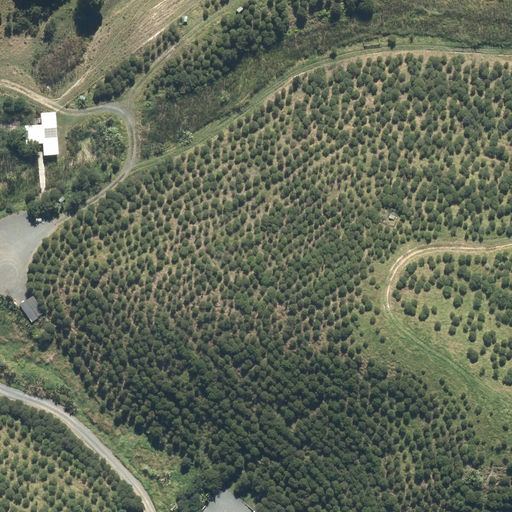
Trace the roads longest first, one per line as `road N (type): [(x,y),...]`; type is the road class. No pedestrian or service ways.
road 1 (track): [(0,271),(105,186),(311,59),(391,50),(511,52)]
road 2 (track): [(511,239),(411,261),(391,301),(412,341),(496,405)]
road 3 (track): [(127,172),(130,92),(150,64),(230,0)]
road 4 (track): [(129,113),(0,81)]
